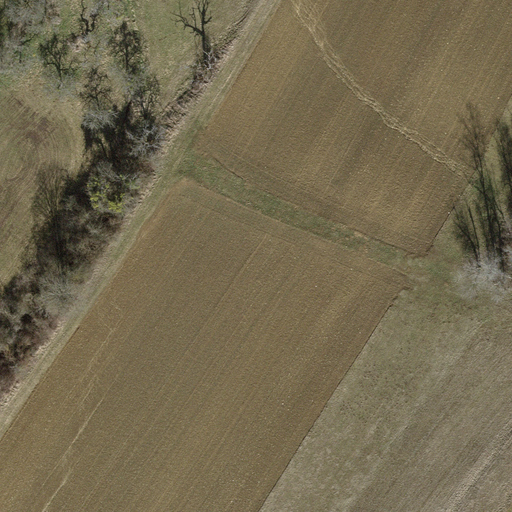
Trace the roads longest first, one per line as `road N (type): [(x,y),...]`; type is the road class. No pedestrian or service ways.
road 1 (track): [(0,428),(263,0)]
road 2 (track): [(0,70),(169,160),(424,263)]
